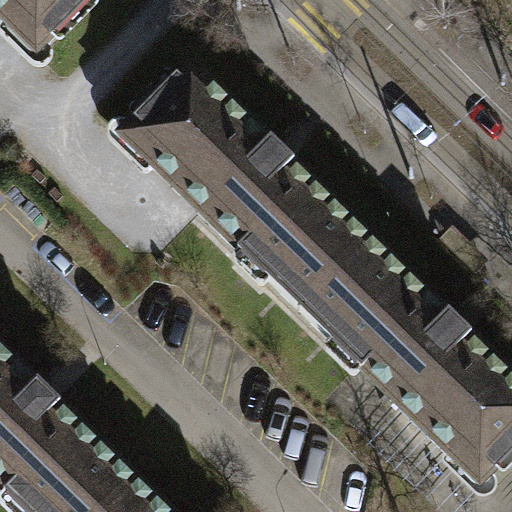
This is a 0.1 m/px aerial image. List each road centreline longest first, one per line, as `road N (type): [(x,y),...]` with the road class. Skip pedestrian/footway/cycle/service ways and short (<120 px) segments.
road 1 (residential): [(294,511),(0,227)]
road 2 (tertiary): [(287,0),(511,225)]
road 3 (tertiary): [(511,155),(349,0)]
